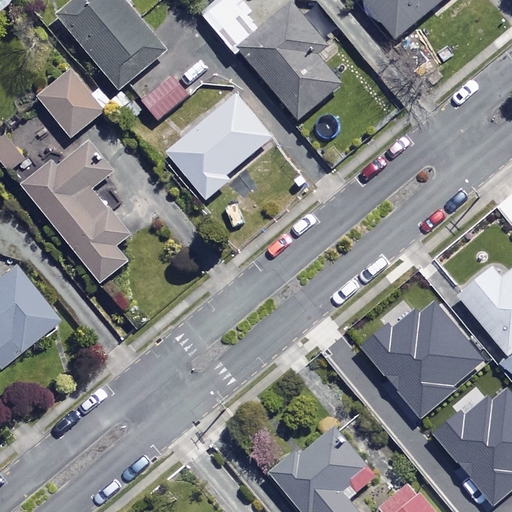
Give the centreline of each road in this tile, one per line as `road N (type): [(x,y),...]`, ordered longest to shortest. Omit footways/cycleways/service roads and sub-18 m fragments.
road 1 (residential): [(444,158),(422,202),(206,383),(175,383)]
road 2 (residential): [(175,383),(198,337),(401,174),(444,158)]
road 3 (residential): [(0,508),(105,421),(143,410)]
road 4 (residential): [(143,410),(129,443),(47,511)]
